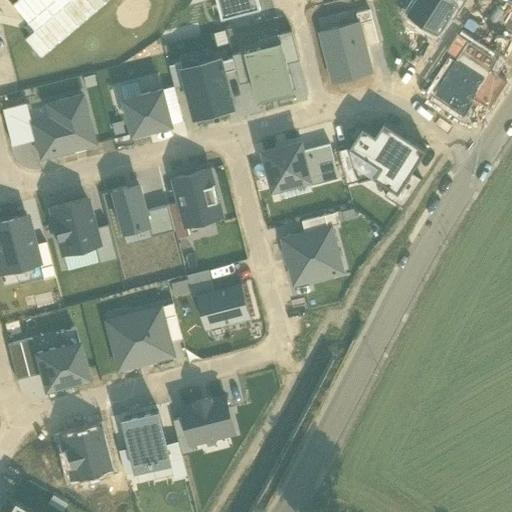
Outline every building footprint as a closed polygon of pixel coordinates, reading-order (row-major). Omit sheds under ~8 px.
[(40,57),(107,0),(18,0),(12,5),(34,32),(25,39),(40,57)] [(217,0),(222,18),(257,9),(260,8),(257,0),(217,0)] [(416,0),(407,15),(438,35),(459,2),(456,0),(416,0)] [(358,23),(365,47),(378,44),(369,11),(356,15),(358,23)] [(358,23),(320,33),(334,83),(371,73),(365,47),(358,23)] [(279,36),(281,43),(287,64),(299,61),(291,32),(279,36)] [(491,71),(497,60),(457,34),(446,52),(456,59),(432,94),(463,114),(473,100),(491,71)] [(281,43),(244,53),(252,82),(257,103),(294,93),(287,64),(281,43)] [(252,82),(244,53),(232,56),(233,60),(236,71),(240,85),(252,82)] [(220,59),(182,69),(186,87),(195,119),(234,109),(224,74),(236,71),(233,60),(221,63),(220,59)] [(175,90),(186,87),(182,69),(180,64),(169,67),(175,90)] [(508,82),(491,71),(473,100),(489,110),(508,82)] [(172,126),(162,90),(124,100),(133,136),(172,126)] [(36,139),(41,157),(94,144),(81,97),(48,106),(51,119),(32,124),(36,139)] [(11,146),(36,139),(32,124),(30,124),(25,104),(2,110),(11,146)] [(412,173),(427,150),(384,123),(375,136),(363,128),(349,148),(358,182),(373,178),(389,188),(398,194),(412,173)] [(310,180),(302,151),(300,143),(263,153),(273,190),(309,181),(310,180)] [(329,144),(302,151),(310,180),(309,181),(310,187),(339,179),(329,144)] [(347,185),(358,182),(349,148),(338,151),(347,185)] [(223,217),(210,170),(173,180),(179,202),(186,227),(223,217)] [(422,180),(412,173),(398,194),(389,188),(384,196),(403,209),(422,180)] [(138,185),(111,193),(122,233),(148,227),(149,226),(145,211),(138,185)] [(86,199),(50,209),(54,224),(53,224),(57,238),(58,238),(62,254),(93,246),(98,245),(93,229),(86,199)] [(179,202),(168,205),(175,232),(177,239),(188,236),(186,227),(179,202)] [(168,205),(145,211),(149,226),(148,227),(151,238),(175,232),(168,205)] [(302,222),(305,234),(330,228),(339,225),(336,213),(302,222)] [(37,264),(24,215),(0,221),(0,272),(0,274),(37,264)] [(107,225),(93,229),(98,245),(93,246),(98,265),(116,260),(107,225)] [(305,234),(284,240),(295,283),(341,271),(330,228),(305,234)] [(34,246),(43,281),(54,278),(45,243),(34,246)] [(197,296),(214,292),(208,271),(187,276),(192,298),(197,296)] [(250,318),(241,285),(214,292),(197,296),(205,330),(250,318)] [(161,308),(170,343),(182,340),(173,305),(161,308)] [(161,308),(105,323),(118,371),(173,356),(170,343),(161,308)] [(64,347),(36,354),(41,374),(45,390),(87,379),(74,329),(60,332),(64,347)] [(41,374),(36,354),(32,339),(7,346),(16,381),(41,374)] [(196,404),(182,408),(184,417),(191,443),(192,443),(234,432),(224,397),(210,400),(209,398),(195,402),(196,404)] [(158,412),(123,421),(130,448),(136,471),(153,467),(156,479),(174,474),(171,463),(167,445),(158,412)] [(182,455),(195,452),(192,443),(191,443),(184,417),(172,420),(178,442),(182,455)] [(58,437),(69,480),(110,470),(113,469),(109,453),(102,426),(58,437)] [(178,442),(167,445),(171,463),(174,474),(175,478),(187,475),(182,455),(178,442)] [(125,474),(136,471),(130,448),(119,451),(125,474)] [(125,474),(119,451),(109,453),(113,469),(110,470),(115,489),(128,486),(125,474)] [(30,511),(13,501),(6,511),(3,511),(0,510),(0,511),(30,511)]
